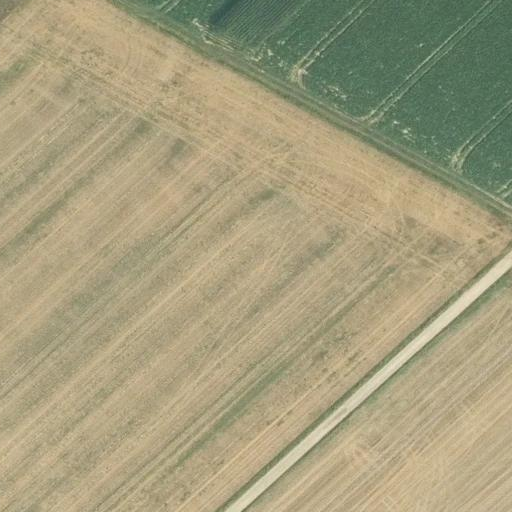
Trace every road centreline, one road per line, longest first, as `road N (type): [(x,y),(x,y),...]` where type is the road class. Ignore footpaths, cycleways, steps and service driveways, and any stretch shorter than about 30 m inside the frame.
road 1 (track): [(511,212),(116,0)]
road 2 (track): [(232,511),(511,257)]
